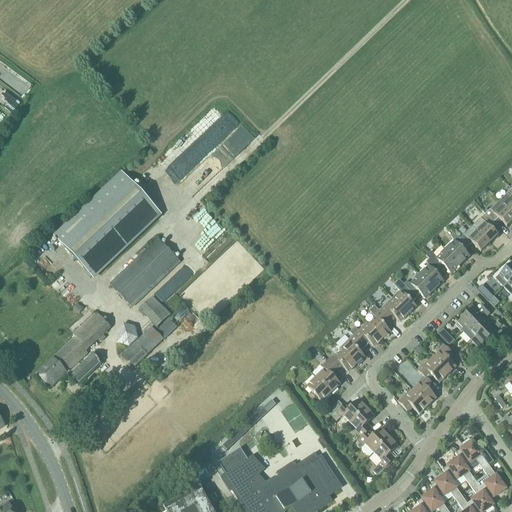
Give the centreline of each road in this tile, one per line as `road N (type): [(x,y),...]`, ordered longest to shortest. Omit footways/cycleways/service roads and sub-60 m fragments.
road 1 (track): [(91,292),(407,0)]
road 2 (residential): [(425,453),(371,373),(479,267),(511,247)]
road 3 (tertiary): [(69,511),(47,453),(0,388)]
